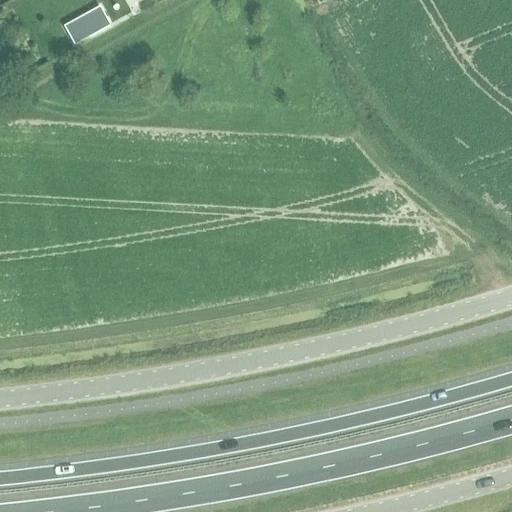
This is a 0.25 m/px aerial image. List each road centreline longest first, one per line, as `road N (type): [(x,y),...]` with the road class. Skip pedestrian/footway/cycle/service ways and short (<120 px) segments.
road 1 (unclassified): [(0,399),(230,366),(511,296)]
road 2 (trunk): [(511,379),(258,441),(0,479)]
road 3 (trunk): [(59,511),(330,466),(511,419)]
road 4 (unclassified): [(376,511),(511,477)]
